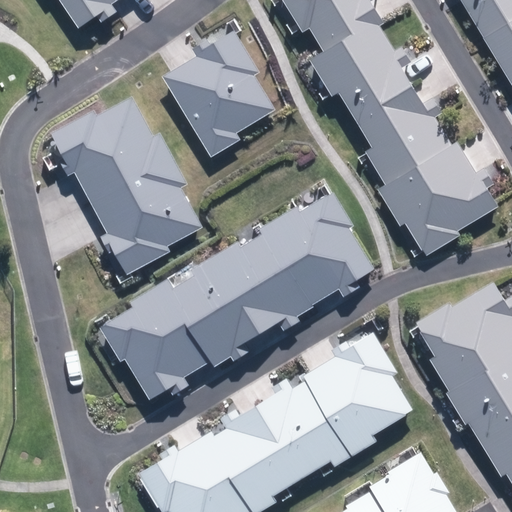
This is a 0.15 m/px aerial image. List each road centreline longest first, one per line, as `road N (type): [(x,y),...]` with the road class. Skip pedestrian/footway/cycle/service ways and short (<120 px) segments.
road 1 (residential): [(87,468),(11,155),(22,121),(192,0)]
road 2 (residential): [(87,468),(352,303),(425,272),(511,251)]
road 3 (residential): [(511,151),(427,0)]
